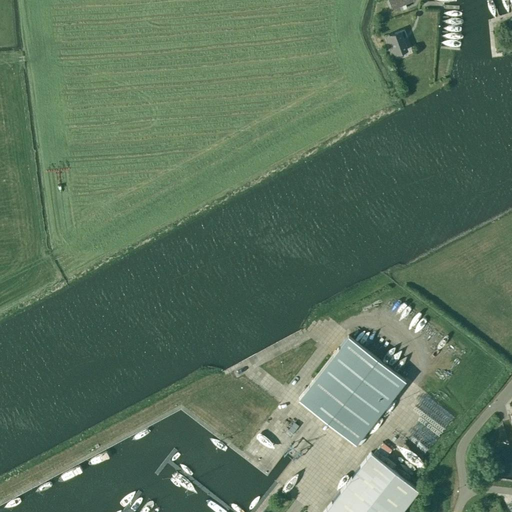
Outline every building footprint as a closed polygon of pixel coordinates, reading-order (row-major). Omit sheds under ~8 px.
[(390,0),(393,6),(400,3),(403,8),(406,7),(404,1),(407,0),(390,0)] [(406,36),(404,29),(389,35),(395,53),(406,50),(401,37),(406,36)] [(405,379),(348,334),(298,397),(355,442),(405,379)] [(290,425),(284,433),(290,436),(295,429),(290,425)] [(378,445),(376,450),(386,455),(388,451),(378,445)] [(398,511),(417,489),(370,451),(321,511),(398,511)]
